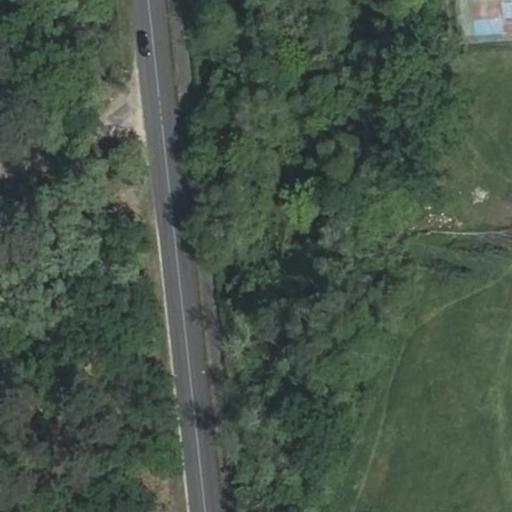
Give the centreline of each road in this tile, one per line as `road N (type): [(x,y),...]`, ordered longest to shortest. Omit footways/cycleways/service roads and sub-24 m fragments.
road 1 (secondary): [(151,0),(210,511)]
road 2 (unknown): [(0,161),(160,81)]
